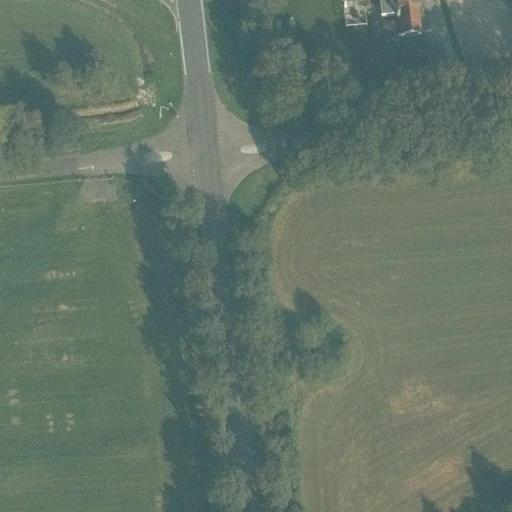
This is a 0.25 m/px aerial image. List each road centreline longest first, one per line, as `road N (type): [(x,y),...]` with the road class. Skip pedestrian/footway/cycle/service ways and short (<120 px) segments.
road 1 (tertiary): [(249,511),(206,152)]
road 2 (unclassified): [(206,152),(511,125)]
road 3 (unclassified): [(0,171),(206,152)]
road 4 (tertiary): [(206,152),(188,0)]
